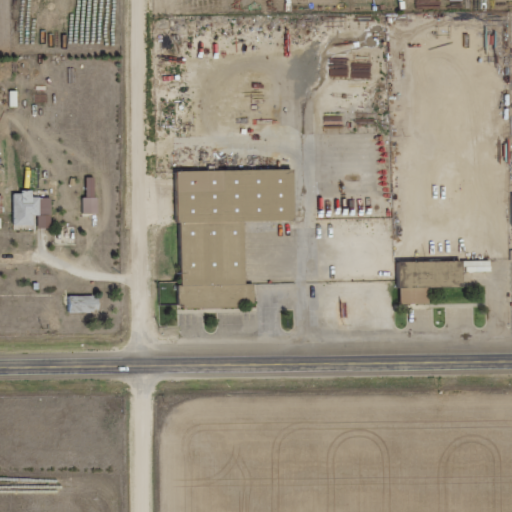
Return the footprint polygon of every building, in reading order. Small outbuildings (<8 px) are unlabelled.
[(177,171),(180,308),(254,307),(254,283),(244,283),(243,220),(293,219),(292,168),(177,171)] [(14,191),(13,226),(33,226),(34,216),(37,216),(37,227),(50,227),(51,197),(32,197),(32,191),(14,191)] [(83,213),(97,213),(97,197),(83,197),(83,213)] [(399,303),(429,303),(429,286),(462,286),(461,271),(491,271),(491,261),(398,261),(399,303)] [(69,295),(69,312),(99,313),(100,296),(69,295)]
